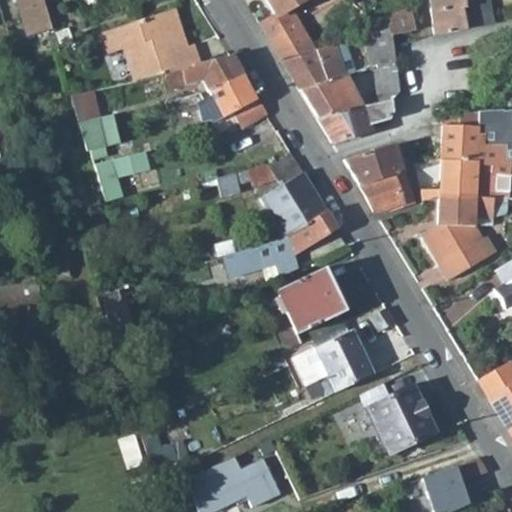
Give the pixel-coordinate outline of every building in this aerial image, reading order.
[(51,28),(42,0),(15,0),(27,35),(51,28)] [(258,23),(280,60),(316,49),(291,8),(304,0),(265,0),(274,13),(258,23)] [(427,0),(433,35),(434,34),(462,29),(460,10),(463,9),(462,0),(427,0)] [(493,23),(489,0),(462,0),(463,9),(460,10),(462,29),(464,29),(493,23)] [(113,52),(133,46),(144,78),(191,67),(190,66),(204,62),(196,42),(190,44),(176,7),(106,31),(113,52)] [(414,30),(410,9),(385,14),(385,16),(389,29),(389,30),(390,35),(414,30)] [(385,16),(366,22),(368,33),(389,29),(385,16)] [(363,34),(370,67),(376,64),(378,70),(395,66),(393,53),(392,47),(390,35),(389,30),(389,29),(368,33),(363,34)] [(414,30),(390,35),(392,47),(407,42),(417,39),(414,30)] [(299,90),(326,84),(340,78),(346,76),(356,72),(345,40),(316,49),(280,60),(299,90)] [(397,58),(409,55),(407,42),(392,47),(393,53),(396,53),(397,58)] [(140,79),(144,93),(201,79),(221,118),(223,117),(232,113),(254,100),(242,74),(239,68),(230,54),(224,58),(204,62),(190,66),(191,67),(144,78),(140,79)] [(378,70),(373,70),(379,104),(391,101),(399,92),(395,66),(378,70)] [(340,78),(357,109),(363,108),(346,76),(340,78)] [(299,90),(317,119),(357,109),(340,78),(326,84),(299,90)] [(183,99),(163,105),(171,130),(191,126),(183,99)] [(254,100),(232,113),(223,117),(229,130),(236,127),(237,125),(238,125),(240,128),(266,113),(257,99),(254,100)] [(357,109),(317,119),(331,142),(369,131),(367,127),(386,121),(392,114),(390,102),(391,101),(379,104),(363,108),(357,109)] [(511,108),(502,109),(504,121),(511,120),(511,108)] [(488,110),(442,120),(441,126),(475,127),(476,134),(491,131),(490,126),(488,110)] [(109,146),(102,120),(78,125),(86,151),(89,151),(109,146)] [(439,162),(465,163),(489,164),(489,175),(511,175),(510,165),(505,165),(505,144),(498,144),(498,130),(492,131),(491,131),(476,134),(475,127),(441,126),(440,144),(439,162)] [(498,130),(498,144),(505,144),(505,165),(510,165),(511,175),(511,167),(511,161),(511,160),(511,129),(505,130),(498,130)] [(359,186),(403,172),(394,144),(343,160),(359,186)] [(283,237),(327,211),(293,157),(215,178),(220,196),(238,191),(236,186),(249,181),(251,186),(274,178),(279,186),(259,198),(283,237)] [(439,162),(438,192),(428,193),(428,199),(437,199),(472,199),(474,179),(486,180),(488,180),(487,192),(511,190),(511,175),(489,175),(489,164),(465,163),(439,162)] [(396,210),(414,203),(403,172),(359,186),(360,186),(374,212),(393,205),(396,210)] [(486,180),(474,179),(472,199),(486,199),(487,192),(488,180),(486,180)] [(123,197),(117,180),(99,185),(104,202),(123,197)] [(85,186),(64,193),(69,212),(91,207),(85,186)] [(437,199),(436,222),(418,233),(446,280),(495,250),(486,232),(480,235),(473,219),(492,219),(492,217),(501,213),(505,211),(508,208),(507,199),(486,199),(472,199),(437,199)] [(336,226),(327,211),(283,237),(283,238),(232,253),(237,269),(258,263),(256,256),(269,252),(271,259),(276,258),(281,268),(298,263),(294,253),(336,226)] [(40,280),(69,276),(70,242),(54,242),(52,265),(22,271),(24,282),(40,280)] [(269,252),(256,256),(258,263),(271,259),(269,252)] [(511,258),(494,270),(502,283),(492,290),(503,306),(511,300),(511,258)] [(298,263),(281,268),(284,275),(301,267),(298,263)] [(341,312),(320,269),(275,290),(296,334),(341,312)] [(16,315),(43,311),(40,280),(24,282),(11,285),(16,315)] [(11,285),(0,286),(0,318),(16,316),(16,315),(11,285)] [(386,307),(369,317),(379,331),(396,322),(386,307)] [(336,391),(337,392),(371,375),(350,330),(293,357),(306,385),(328,374),(331,381),(336,391)] [(477,379),(488,397),(511,381),(511,362),(510,359),(477,379)] [(366,408),(411,385),(405,372),(359,394),(366,408)] [(336,391),(331,381),(325,384),(331,394),(336,391)] [(511,381),(488,397),(511,435),(511,381)] [(366,408),(389,453),(434,431),(411,385),(366,408)] [(168,474),(153,429),(139,433),(154,480),(168,474)] [(129,466),(143,462),(135,434),(121,438),(129,466)] [(279,493),(265,456),(241,466),(236,455),(187,475),(201,511),(207,511),(249,496),(252,504),(279,493)] [(459,481),(487,471),(479,457),(453,466),(459,481)] [(459,481),(453,466),(423,476),(429,491),(459,481)]
